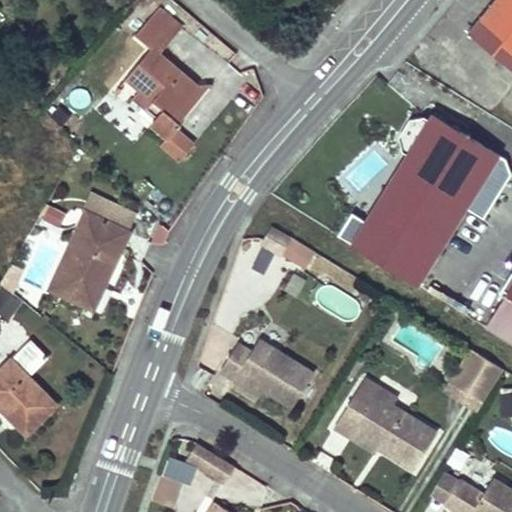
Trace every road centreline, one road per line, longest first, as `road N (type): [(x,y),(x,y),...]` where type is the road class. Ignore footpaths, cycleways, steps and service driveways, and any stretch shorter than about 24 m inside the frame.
road 1 (secondary): [(146,383),(201,249),(275,140),(314,100)]
road 2 (residential): [(357,511),(146,383)]
road 3 (residential): [(314,100),(196,0)]
road 4 (secondary): [(99,511),(146,383)]
road 5 (secondary): [(314,100),(400,0)]
